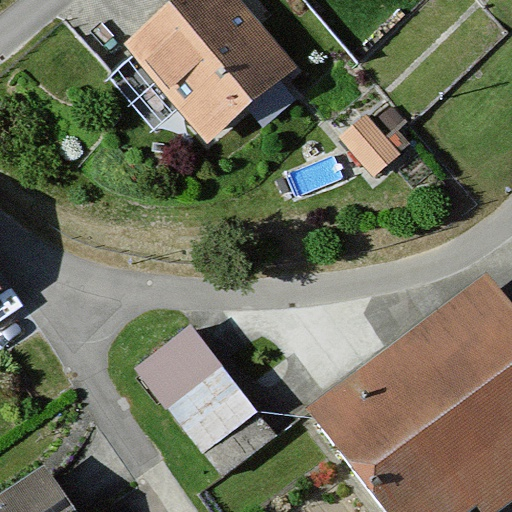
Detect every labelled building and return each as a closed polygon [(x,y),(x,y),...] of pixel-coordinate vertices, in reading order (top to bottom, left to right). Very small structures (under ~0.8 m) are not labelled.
[(254,0),(195,0),(139,48),(219,142),(310,66),(254,0)] [(366,117),(341,139),(373,175),(398,152),(366,117)] [(511,300),(500,283),(325,403),(400,511),(484,511),(511,493),(511,300)] [(271,441),(193,340),(147,375),(226,476),(271,441)] [(72,511),(47,476),(0,508),(0,511),(72,511)]
